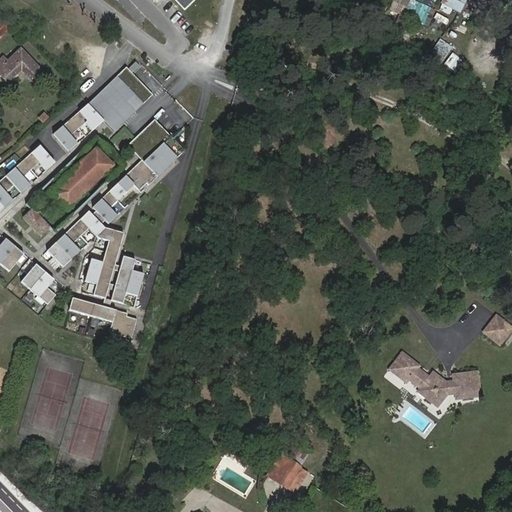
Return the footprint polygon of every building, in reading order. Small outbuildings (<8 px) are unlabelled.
[(395,0),(391,9),(424,24),(430,9),(408,0),(395,0)] [(443,0),(442,3),(460,13),(466,0),(443,0)] [(444,25),(447,19),(438,14),(435,20),(444,25)] [(0,37),(12,25),(6,18),(0,23),(0,37)] [(440,64),(451,47),(441,41),(430,57),(440,64)] [(31,62),(20,50),(2,67),(0,65),(0,75),(2,78),(7,74),(12,79),(20,71),(31,62)] [(450,68),(458,60),(452,53),(443,62),(450,68)] [(46,77),(31,62),(20,71),(35,87),(46,77)] [(136,62),(129,69),(133,73),(140,66),(136,62)] [(143,86),(127,67),(116,76),(133,95),(143,86)] [(142,105),(133,95),(116,76),(87,103),(102,120),(112,131),(142,105)] [(152,96),(143,86),(133,95),(142,105),(152,96)] [(83,122),(90,130),(102,120),(87,103),(53,132),(52,134),(67,151),(76,143),(69,135),(83,122)] [(175,160),(182,153),(152,121),(125,147),(139,162),(141,164),(161,145),(175,160)] [(19,139),(24,134),(15,124),(10,129),(19,139)] [(47,229),(52,235),(123,167),(94,137),(23,205),(29,211),(21,218),(39,236),(47,229)] [(54,162),(38,145),(0,179),(0,210),(11,201),(4,193),(12,186),(19,194),(29,185),(22,177),(38,162),(45,170),(54,162)] [(141,164),(155,179),(175,160),(161,145),(141,164)] [(141,164),(139,162),(92,207),(108,224),(117,216),(110,208),(134,185),(139,190),(147,183),(149,185),(155,179),(141,164)] [(93,296),(105,299),(124,234),(105,228),(88,211),(47,251),(63,268),(80,252),(73,244),(89,229),(99,239),(109,242),(103,263),(91,260),(85,282),(96,285),(93,296)] [(0,263),(9,272),(24,254),(6,239),(0,245),(0,263)] [(135,260),(123,257),(111,301),(123,304),(126,293),(137,297),(144,275),(132,271),(135,260)] [(21,282),(47,304),(56,295),(47,288),(54,280),(36,264),(21,282)] [(72,298),(69,310),(112,323),(109,333),(131,339),(137,320),(126,317),(127,314),(72,298)] [(511,328),(497,315),(482,333),(499,347),(511,332),(511,328)] [(419,390),(427,381),(415,372),(417,368),(402,356),(394,365),(410,377),(407,381),(419,390)] [(389,372),(405,384),(407,381),(410,377),(394,365),(389,372)] [(419,390),(417,394),(436,409),(446,396),(455,395),(455,401),(479,398),(476,375),(453,377),(453,384),(445,385),(432,375),(427,381),(419,390)] [(284,490),(299,468),(279,453),(264,475),(284,490)] [(307,473),(299,468),(284,490),(292,495),(307,473)]
